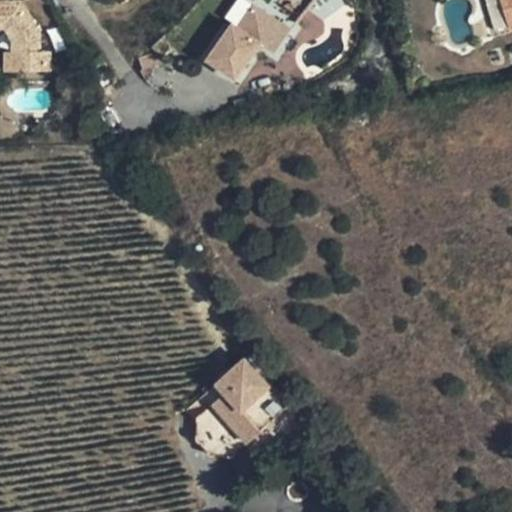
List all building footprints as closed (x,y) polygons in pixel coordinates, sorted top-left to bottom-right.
[(52,72),(53,51),(42,51),(42,30),(25,0),(0,0),(0,25),(9,25),(17,38),(17,50),(30,51),(29,71),(52,72)] [(289,31),(254,6),(239,28),(232,24),(210,54),(242,77),(264,47),(273,53),(289,31)] [(17,50),(9,50),(9,71),(29,71),(30,51),(17,50)] [(265,424),(287,417),(310,398),(270,350),(250,367),(257,374),(238,391),(265,424)] [(220,427),(226,435),(265,424),(238,391),(224,402),(220,427)] [(271,431),(287,417),(265,424),(271,431)] [(265,424),(226,435),(232,443),(258,442),(271,431),(265,424)]
